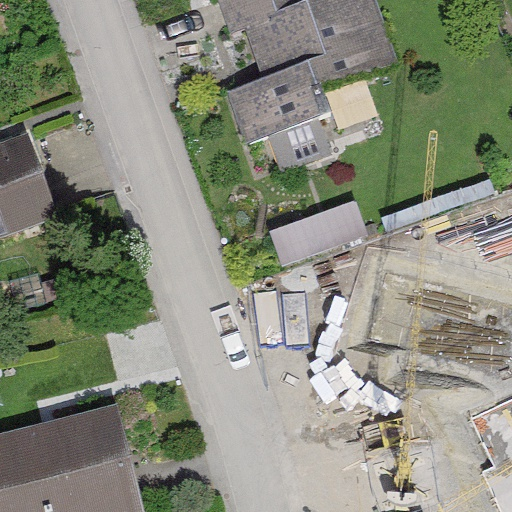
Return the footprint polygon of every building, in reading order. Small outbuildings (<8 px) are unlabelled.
[(316,0),(218,0),(215,1),(230,44),(242,40),(258,84),(220,98),(240,153),(267,144),(282,184),(326,168),(311,128),(324,123),(314,95),(394,66),(369,0),(326,0),(318,3),(316,0)] [(19,142),(0,149),(0,244),(25,235),(15,210),(41,200),(19,142)] [(352,215),(268,242),(278,270),(362,243),(352,215)] [(511,258),(503,265),(458,282),(452,268),(391,292),(378,260),(291,294),(307,336),(294,341),(322,411),(423,372),(427,384),(511,350),(511,258)] [(134,511),(109,415),(0,444),(0,511),(134,511)]
